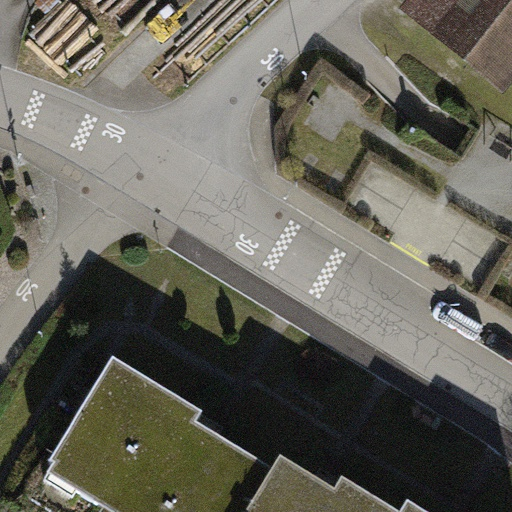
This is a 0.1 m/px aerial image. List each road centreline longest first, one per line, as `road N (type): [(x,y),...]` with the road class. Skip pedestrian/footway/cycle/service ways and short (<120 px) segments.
road 1 (residential): [(157,162),(511,382)]
road 2 (residential): [(0,349),(70,255),(157,162)]
road 3 (residential): [(157,162),(327,0)]
road 4 (residential): [(0,97),(49,110),(157,162)]
